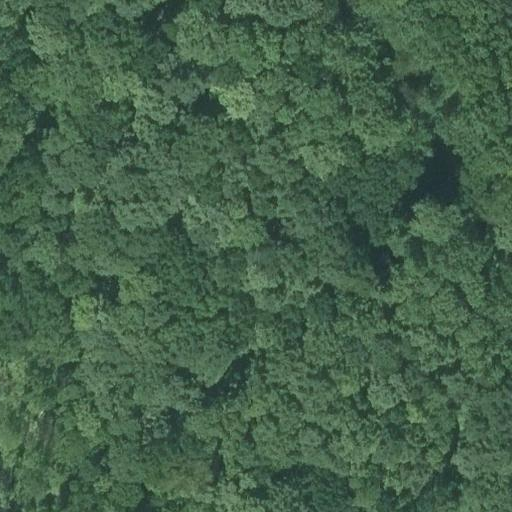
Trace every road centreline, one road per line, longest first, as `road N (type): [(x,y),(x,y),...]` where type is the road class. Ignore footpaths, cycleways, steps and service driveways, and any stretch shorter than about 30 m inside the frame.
road 1 (track): [(86,0),(320,405),(374,490),(398,511)]
road 2 (track): [(349,0),(511,235)]
